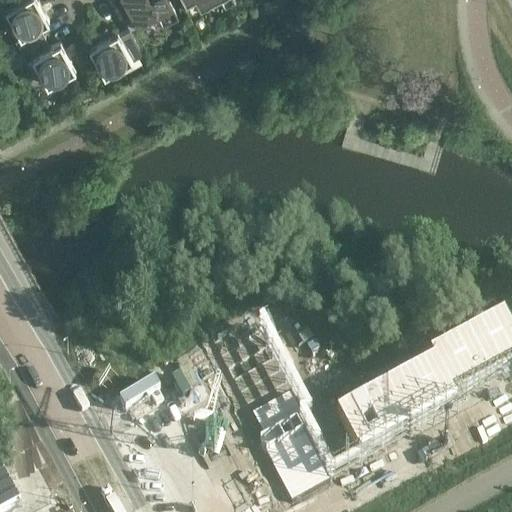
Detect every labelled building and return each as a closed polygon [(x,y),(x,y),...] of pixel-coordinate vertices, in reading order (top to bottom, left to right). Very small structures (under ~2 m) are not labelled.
[(40,27),(49,21),(37,0),(21,0),(19,1),(17,1),(14,1),(13,1),(12,1),(10,2),(8,4),(6,6),(5,8),(4,9),(4,11),(4,13),(5,14),(5,16),(6,17),(7,19),(9,20),(11,21),(13,22),(21,36),(15,40),(21,50),(45,37),(40,27)] [(178,17),(168,0),(123,0),(131,14),(124,17),(130,30),(148,20),(163,25),(178,17)] [(143,54),(130,29),(119,35),(118,31),(89,47),(97,62),(97,63),(97,65),(97,66),(97,67),(97,69),(98,70),(99,72),(100,74),(102,75),(103,75),(105,76),(107,76),(109,76),(110,76),(112,76),(114,74),(116,73),(117,71),(118,70),(118,69),(119,68),(143,54)] [(76,70),(69,56),(60,41),(51,47),(45,37),(21,50),(26,61),(33,57),(40,72),(40,74),(40,76),(40,78),(40,79),(41,80),(41,81),(42,82),(43,84),(45,85),(48,86),(49,86),(51,86),(52,86),(54,86),(56,85),(58,83),(60,82),(61,79),(61,78),(76,70)] [(435,371),(339,422),(359,461),(457,408),(454,402),(511,371),(511,337),(505,325),(431,365),(435,371)] [(259,334),(221,355),(266,439),(260,442),(294,504),(332,483),(300,423),(306,420),(259,334)] [(188,379),(179,384),(184,393),(193,388),(188,379)] [(0,511),(24,511),(5,475),(0,477),(0,511)]
